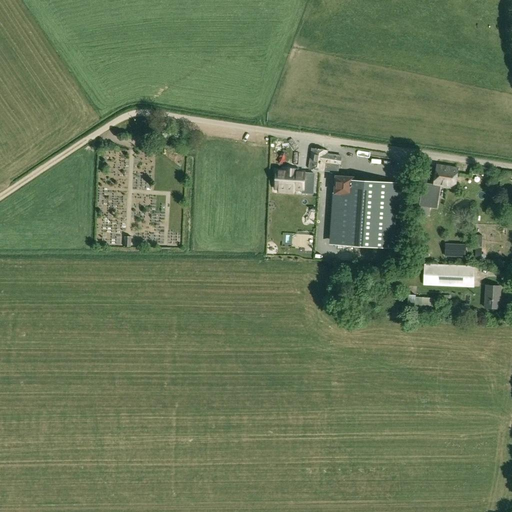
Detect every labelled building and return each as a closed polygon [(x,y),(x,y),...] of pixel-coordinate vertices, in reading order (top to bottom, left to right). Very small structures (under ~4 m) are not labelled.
[(324,167),(324,163),(339,163),(339,158),(332,158),(332,148),(309,148),(310,167),(324,167)] [(442,189),(456,192),(459,168),(437,164),(434,185),(420,182),(419,188),(422,188),(419,209),(438,211),(442,189)] [(303,196),(314,197),(316,175),(307,174),(305,171),(276,169),(274,189),(278,189),(279,196),(295,197),(295,193),(302,193),(303,196)] [(356,181),(336,179),(335,198),(352,199),(352,186),(356,186),(356,181)] [(333,198),(330,248),(362,254),(397,250),(402,186),(365,188),(356,186),(352,186),(352,199),(335,198),(333,198)] [(439,231),(439,216),(431,216),(431,230),(439,231)] [(474,286),(475,266),(425,264),(424,284),(474,286)] [(501,286),(487,285),(485,307),(499,308),(501,286)] [(433,298),(415,297),(414,311),(432,312),(433,298)] [(373,308),(371,316),(380,318),(382,310),(373,308)]
